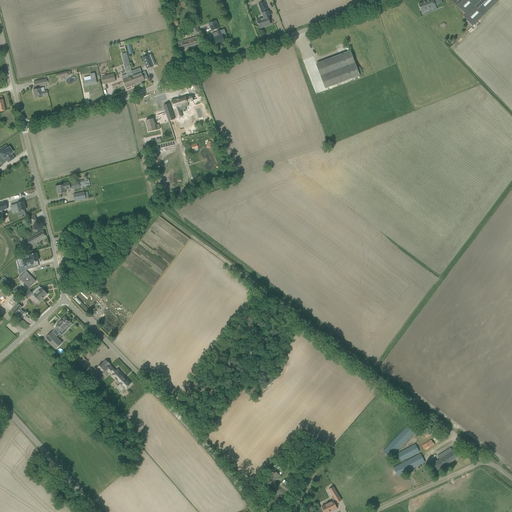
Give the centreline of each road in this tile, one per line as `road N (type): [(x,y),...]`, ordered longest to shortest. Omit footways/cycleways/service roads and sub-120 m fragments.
road 1 (track): [(129,99),(164,216),(485,461)]
road 2 (unclassified): [(25,126),(160,89),(383,0)]
road 3 (unclassified): [(256,511),(208,443),(62,294)]
road 4 (unclassified): [(62,294),(25,126)]
road 5 (unclassified): [(102,511),(0,399)]
road 6 (unclassified): [(376,511),(485,461)]
